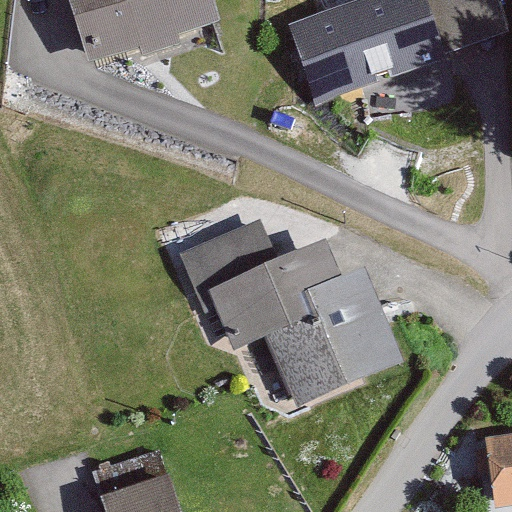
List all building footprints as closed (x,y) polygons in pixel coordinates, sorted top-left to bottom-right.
[(206,32),(195,0),(50,0),(67,51),(84,46),(92,70),(206,32)] [(431,70),(408,0),(371,0),(277,31),(303,112),(431,70)] [(336,283),(321,247),(279,263),(266,229),(188,260),(225,354),(261,340),(289,411),(397,369),(360,273),(336,283)] [(511,511),(511,441),(488,444),(495,511),(511,511)] [(183,511),(173,473),(110,490),(115,511),(183,511)]
